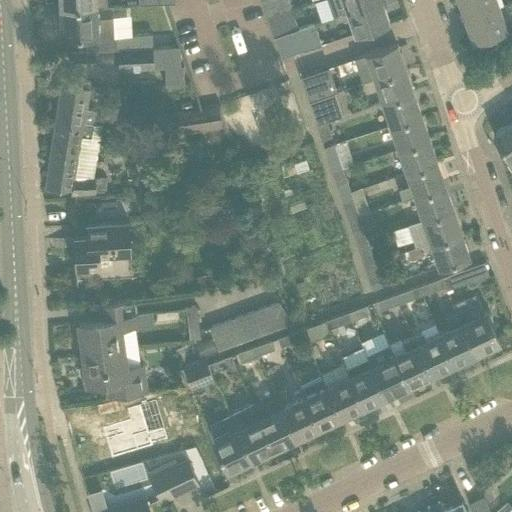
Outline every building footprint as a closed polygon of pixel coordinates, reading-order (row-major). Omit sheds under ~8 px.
[(273,0),(261,0),(267,15),(277,12),(273,0)] [(287,0),(273,0),(277,12),(290,7),(287,0)] [(380,0),(343,0),(347,11),(380,0)] [(388,20),(381,0),(380,0),(347,11),(354,32),(388,20)] [(496,0),(458,0),(464,18),(499,6),(496,0)] [(107,4),(60,7),(62,36),(82,35),(95,35),(96,35),(104,34),(104,21),(109,20),(109,4),(107,4)] [(499,6),(464,18),(472,39),(506,27),(499,6)] [(290,7),(277,12),(285,33),(298,28),(290,7)] [(285,33),(277,12),(267,15),(274,36),(285,33)] [(285,33),(274,36),(281,56),(303,48),(303,49),(321,43),(314,23),(298,28),(285,33)] [(142,47),(154,46),(153,33),(117,34),(118,48),(142,47)] [(374,78),(404,68),(396,43),(353,58),(356,67),(369,63),(374,78)] [(142,47),(118,48),(119,68),(154,66),(153,46),(142,47)] [(96,66),(95,60),(114,59),(113,48),(94,49),(95,52),(71,53),(71,67),(96,66)] [(327,67),(300,76),(308,100),(333,92),(336,91),(327,67)] [(412,91),(404,68),(374,78),(382,102),(412,91)] [(89,82),(82,81),(62,78),(55,123),(82,126),(83,123),(94,124),(96,110),(85,108),(89,82)] [(412,91),(382,102),(390,126),(421,115),(412,91)] [(341,116),(333,92),(308,100),(316,125),(327,121),(341,116)] [(219,103),(175,111),(178,133),(199,129),(201,139),(204,139),(230,134),(219,103)] [(421,115),(390,126),(398,148),(428,138),(421,115)] [(511,120),(493,134),(511,160),(511,158),(511,120)] [(327,121),(316,125),(322,140),(332,136),(327,121)] [(82,126),(55,123),(50,156),(78,156),(81,135),(92,137),(94,124),(83,123),(82,126)] [(437,162),(428,138),(398,148),(406,172),(437,162)] [(338,152),(327,155),(332,171),(343,167),(338,152)] [(50,156),(45,187),(72,191),(71,194),(94,193),(95,177),(74,177),(78,156),(50,156)] [(406,172),(411,185),(399,189),(403,200),(414,196),(445,186),(437,162),(406,172)] [(343,167),(332,171),(340,194),(351,191),(343,167)] [(95,177),(94,193),(106,192),(106,177),(95,177)] [(453,209),(445,186),(414,196),(422,219),(453,209)] [(351,191),(340,194),(348,219),(359,214),(351,191)] [(453,209),(422,219),(407,224),(415,248),(420,246),(430,243),(461,232),(453,209)] [(359,214),(348,219),(353,233),(364,229),(359,214)] [(129,221),(105,222),(85,223),(86,235),(79,235),(80,243),(74,244),(76,280),(133,277),(129,221)] [(461,232),(430,243),(438,266),(468,256),(461,232)] [(420,246),(415,248),(409,250),(412,259),(423,255),(420,246)] [(370,247),(359,250),(364,265),(375,261),(370,247)] [(383,285),(375,261),(364,265),(373,289),(383,285)] [(463,268),(441,276),(443,282),(444,284),(444,285),(445,288),(468,280),(463,268)] [(192,288),(208,286),(207,276),(191,278),(192,288)] [(441,276),(424,282),(427,291),(444,284),(443,282),(441,276)] [(411,287),(394,293),(396,299),(397,302),(414,295),(411,287)] [(475,292),(452,302),(456,311),(476,354),(485,350),(483,347),(485,347),(486,347),(488,347),(489,346),(490,346),(492,345),(493,344),(494,344),(495,343),(496,342),(498,341),(490,323),(491,322),(491,321),(492,319),(492,318),(491,316),(490,315),(489,314),(488,313),(487,313),(485,313),(475,292)] [(394,293),(377,300),(380,308),(397,302),(396,299),(394,293)] [(104,317),(78,320),(83,352),(123,347),(120,328),(154,324),(152,310),(122,314),(121,307),(120,300),(98,302),(99,303),(102,303),(103,309),(104,317)] [(277,300),(265,304),(274,327),(291,321),(277,300)] [(196,304),(185,305),(185,306),(189,338),(200,336),(196,304)] [(265,304),(254,308),(262,332),(274,327),(265,304)] [(364,304),(347,310),(349,316),(350,318),(367,312),(364,304)] [(254,308),(242,313),(251,336),(262,332),(254,308)] [(347,310),(324,319),(327,327),(350,318),(349,316),(347,310)] [(440,332),(439,332),(453,362),(454,362),(454,361),(466,355),(468,358),(476,354),(456,311),(446,316),(451,327),(440,332)] [(242,313),(231,317),(239,340),(251,336),(242,313)] [(231,317),(219,321),(228,345),(239,340),(231,317)] [(324,319),(300,328),(303,334),(303,336),(304,338),(306,341),(329,333),(328,330),(327,327),(324,319)] [(219,321),(207,325),(208,326),(216,349),(228,345),(219,321)] [(300,328),(277,336),(280,345),(303,336),(303,334),(300,328)] [(422,331),(413,335),(430,372),(432,376),(440,372),(438,368),(451,362),(451,363),(453,362),(439,332),(437,333),(438,333),(425,339),(422,331)] [(389,342),(388,342),(408,383),(409,383),(409,382),(422,376),(423,380),(432,376),(430,372),(413,335),(402,341),(406,348),(395,353),(394,353),(389,343),(389,342)] [(212,337),(195,343),(199,355),(211,351),(216,349),(212,337)] [(270,339),(253,345),(255,351),(256,353),(273,347),(270,339)] [(388,342),(366,353),(368,356),(371,364),(385,393),(392,389),(393,390),(394,390),(393,389),(406,383),(406,384),(408,383),(388,342)] [(253,345),(236,351),(239,359),(256,353),(255,351),(253,345)] [(126,366),(123,347),(83,352),(87,384),(113,380),(115,395),(111,395),(111,396),(147,392),(143,364),(126,366)] [(230,354),(221,357),(224,366),(227,364),(230,367),(234,365),(230,354)] [(344,363),(343,363),(363,404),(364,404),(364,403),(377,397),(377,398),(378,397),(377,396),(385,393),(371,364),(368,356),(346,367),(344,363)] [(206,359),(183,367),(189,384),(190,387),(213,378),(212,376),(209,368),(206,359)] [(321,373),(321,374),(340,414),(347,411),(348,411),(349,411),(361,405),(362,405),(363,404),(343,363),(348,375),(347,375),(348,375),(327,385),(321,373)] [(321,374),(298,384),(318,425),(319,425),(332,419),(333,418),(333,417),(340,414),(321,374)] [(277,395),(276,395),(297,439),(305,436),(304,432),(316,426),(317,426),(318,425),(298,384),(303,396),(303,397),(282,406),(277,395)] [(253,402),(252,403),(273,447),(274,446),(287,440),(289,443),(297,439),(276,395),(254,406),(253,402)] [(106,426),(102,427),(111,458),(152,445),(151,443),(167,439),(155,399),(126,408),(130,419),(114,423),(106,426)] [(252,402),(229,412),(250,456),(257,453),(258,454),(259,453),(271,447),(272,447),(273,447),(252,403),(252,402)] [(250,457),(229,413),(210,422),(213,438),(227,468),(250,457)] [(186,459),(150,476),(161,500),(197,482),(186,459)] [(489,511),(482,495),(467,501),(468,503),(472,511),(506,511),(511,508),(506,502),(494,511),(489,511)] [(149,511),(147,502),(145,497),(124,504),(96,511),(149,511)] [(466,511),(461,501),(443,510),(439,501),(428,506),(430,511),(466,511)]
